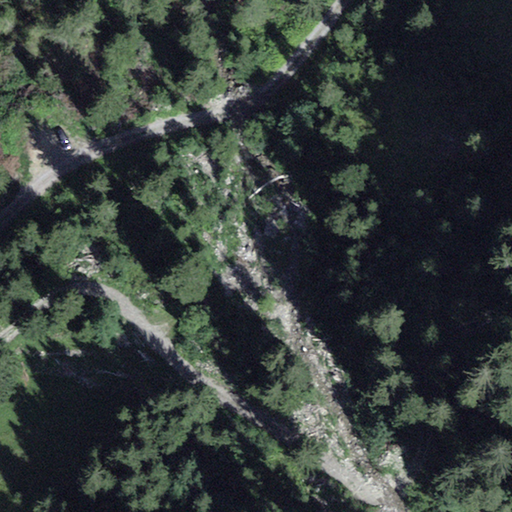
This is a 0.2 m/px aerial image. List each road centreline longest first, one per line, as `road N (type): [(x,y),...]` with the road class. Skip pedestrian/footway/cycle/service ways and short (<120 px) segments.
road 1 (track): [(511,302),(446,339),(423,362),(426,444),(402,484),(383,487),(361,482),(239,406),(104,293),(60,296),(0,343)]
road 2 (track): [(0,222),(88,154),(247,107),(349,0)]
